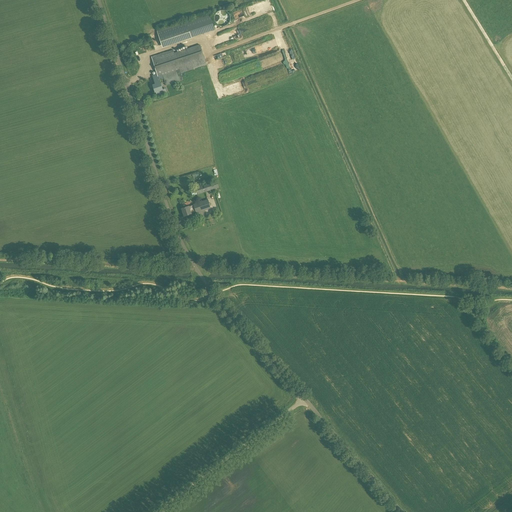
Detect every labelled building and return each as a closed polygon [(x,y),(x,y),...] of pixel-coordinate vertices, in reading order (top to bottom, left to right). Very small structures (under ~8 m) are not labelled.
[(220,26),(221,26),(223,26),(224,26),(225,25),(226,25),(228,24),(228,23),(229,22),(230,21),(230,19),(230,18),(230,17),(230,16),(229,14),(229,13),(228,12),(227,11),(225,11),(224,10),(223,10),(222,10),(220,10),(219,11),(218,12),(217,12),(216,13),(215,15),(215,16),(214,17),(214,19),(215,20),(215,21),(216,22),(217,24),(218,24),(219,25),(220,26)] [(163,47),(192,38),(191,37),(215,29),(209,14),(157,32),(163,47)] [(225,41),(242,38),(241,31),(220,36),(222,44),(226,44),(225,41)] [(164,78),(166,84),(178,80),(176,74),(207,65),(200,45),(174,53),(173,50),(152,57),(157,74),(153,76),(155,82),(164,78)] [(268,58),(270,64),(286,57),(283,51),(268,58)] [(161,79),(155,82),(156,84),(153,85),(155,92),(157,96),(162,94),(161,90),(163,90),(160,83),(162,82),(161,79)] [(198,194),(217,187),(215,182),(196,188),(196,190),(191,191),(193,196),(198,194)] [(211,208),(208,199),(193,204),(194,205),(189,207),(189,206),(182,209),(184,216),(191,214),(191,213),(196,212),(196,213),(211,208)]
